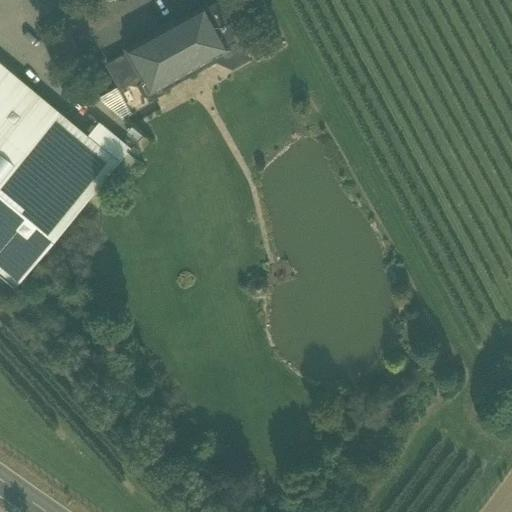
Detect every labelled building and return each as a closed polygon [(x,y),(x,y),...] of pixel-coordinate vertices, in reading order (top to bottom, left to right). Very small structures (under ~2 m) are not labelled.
[(221,0),(206,9),(220,35),(233,28),(243,22),(231,0),(221,0)] [(145,93),(154,96),(163,91),(163,82),(164,81),(167,83),(186,73),(185,70),(193,66),(194,68),(213,58),(232,66),(248,57),(243,48),(243,47),(233,28),(220,35),(206,9),(205,7),(129,49),(130,51),(143,74),(136,78),(140,84),(145,93)] [(69,27),(42,38),(53,64),(79,54),(69,27)] [(108,63),(121,86),(136,78),(143,74),(130,51),(108,63)] [(0,271),(17,285),(45,251),(57,261),(69,246),(62,240),(58,236),(88,199),(104,181),(113,188),(136,160),(96,126),(88,136),(0,62),(0,271)] [(118,86),(97,96),(123,119),(132,113),(118,86)] [(104,181),(88,199),(97,206),(113,188),(104,181)]
